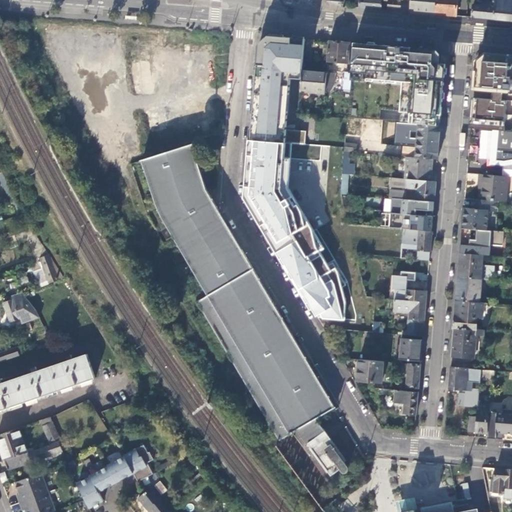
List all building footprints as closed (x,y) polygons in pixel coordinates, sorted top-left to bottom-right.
[(360,0),(359,7),(382,9),(383,1),(382,0),(360,0)] [(382,0),(383,1),(389,1),(388,10),(410,12),(410,0),(382,0)] [(410,0),(410,12),(435,14),(435,0),(410,0)] [(435,0),(435,14),(456,16),(457,0),(435,0)] [(483,6),(473,5),(472,17),(496,19),(495,0),(478,0),(478,1),(483,1),(483,6)] [(511,0),(495,0),(496,19),(511,20),(511,0)] [(285,142),(305,144),(306,131),(287,129),(291,78),(302,79),(302,70),(305,38),(269,35),(259,44),(251,139),(285,142)] [(340,41),(329,40),(328,62),(349,63),(350,42),(340,41)] [(438,49),(355,42),(352,73),(351,79),(367,81),(368,79),(403,81),(400,122),(419,123),(441,125),(446,64),(438,63),(438,49)] [(511,56),(486,54),(476,62),(474,91),(494,92),(493,100),(473,98),(470,129),(498,131),(505,132),(507,101),(502,101),(503,93),(511,93),(511,56)] [(327,72),(302,70),(302,79),(301,90),(325,92),(326,87),(326,79),(327,72)] [(327,71),(327,72),(326,79),(334,80),(335,80),(335,71),(327,71)] [(351,79),(352,73),(345,72),(344,89),(350,89),(351,79)] [(348,134),(362,136),(363,122),(349,121),(348,134)] [(438,159),(441,125),(419,123),(400,122),(396,122),(394,145),(417,146),(416,158),(433,159),(438,159)] [(511,132),(505,132),(498,131),(496,160),(505,161),(511,159),(511,132)] [(285,142),(251,139),(247,196),(318,317),(355,323),(356,317),(348,281),(316,229),(313,231),(288,188),(290,158),(284,157),(285,142)] [(317,418),(336,407),(278,309),(208,188),(193,142),(144,158),(160,207),(164,214),(186,253),(211,293),(200,300),(280,439),(293,432),(317,418)] [(358,144),(345,142),(344,151),(351,151),(357,152),(358,144)] [(431,181),(433,159),(416,158),(406,157),(404,179),(431,181)] [(0,172),(0,179),(10,199),(17,197),(4,171),(0,172)] [(477,183),(477,174),(468,173),(467,182),(477,183)] [(508,177),(480,174),(479,185),(481,185),(480,200),(498,202),(507,202),(508,177)] [(434,201),(436,181),(431,181),(404,179),(390,177),(389,187),(418,189),(417,200),(434,201)] [(17,197),(10,199),(17,215),(18,215),(24,212),(17,197)] [(400,198),(392,198),(391,212),(416,215),(417,209),(426,210),(426,216),(433,216),(434,201),(417,200),(400,198)] [(464,209),(462,228),(492,231),(494,212),(497,212),(498,202),(480,200),(475,200),(474,209),(464,209)] [(24,212),(18,215),(27,230),(33,228),(26,216),(24,212)] [(416,215),(391,212),(390,227),(404,229),(432,231),(433,216),(426,216),(416,215)] [(356,253),(402,257),(402,248),(404,229),(390,227),(349,224),(356,253)] [(43,256),(49,254),(33,228),(27,230),(43,256)] [(489,256),(490,245),(503,246),(504,232),(492,231),(462,228),(460,253),(483,255),(489,256)] [(404,229),(402,248),(418,249),(418,250),(430,251),(432,231),(404,229)] [(430,251),(418,250),(417,259),(429,260),(430,251)] [(493,281),(495,266),(482,265),(483,255),(460,253),(458,278),(482,280),(493,281)] [(50,282),(64,277),(49,254),(43,256),(40,257),(50,282)] [(393,282),(406,283),(407,275),(393,274),(393,282)] [(458,278),(456,300),(480,302),(482,280),(458,278)] [(426,301),(427,291),(406,289),(406,283),(393,282),(392,289),(395,289),(394,299),(426,301)] [(26,295),(23,291),(14,294),(15,298),(5,302),(12,322),(21,318),(23,323),(40,316),(36,307),(26,295)] [(424,320),(426,301),(394,299),(393,312),(407,313),(413,313),(413,319),(424,320)] [(456,300),(454,327),(476,329),(477,318),(483,319),(484,302),(480,302),(456,300)] [(424,320),(413,319),(413,313),(407,313),(407,319),(405,334),(412,335),(417,335),(418,323),(424,324),(424,320)] [(372,331),(382,332),(383,322),(373,322),(372,331)] [(454,327),(450,366),(470,368),(471,357),(474,358),(476,335),(484,336),(485,330),(476,329),(454,327)] [(422,349),(423,339),(402,337),(401,345),(398,345),(398,347),(422,349)] [(17,347),(5,351),(8,359),(20,355),(17,347)] [(421,359),(422,349),(398,347),(398,350),(401,350),(400,357),(421,359)] [(0,352),(0,361),(8,359),(5,351),(0,352)] [(0,382),(0,410),(4,409),(4,412),(12,409),(11,407),(38,397),(39,400),(48,397),(47,394),(74,385),(75,388),(83,385),(82,382),(96,377),(94,373),(87,353),(0,382)] [(384,361),(359,359),(358,380),(383,382),(384,361)] [(419,388),(421,364),(401,362),(400,373),(408,374),(407,387),(419,388)] [(470,368),(450,366),(449,388),(468,390),(469,381),(480,382),(481,370),(470,369),(470,368)] [(494,381),(495,370),(483,369),(482,379),(494,381)] [(416,414),(418,391),(396,389),(395,402),(399,402),(399,405),(402,405),(402,403),(405,403),(404,412),(416,414)] [(476,432),(487,432),(489,412),(489,407),(492,403),(479,401),(477,416),(476,432)] [(487,432),(487,437),(502,439),(502,432),(511,433),(511,409),(503,409),(503,412),(489,412),(487,432)] [(468,431),(476,432),(477,416),(470,416),(468,431)] [(347,459),(317,418),(293,432),(303,446),(309,443),(332,474),(341,467),(343,471),(345,471),(346,471),(347,471),(348,470),(348,468),(348,467),(344,461),(347,459)] [(61,439),(54,422),(43,425),(50,443),(59,440),(61,439)] [(0,433),(0,442),(5,459),(6,459),(28,451),(20,427),(0,433)] [(50,443),(28,451),(6,459),(9,468),(39,459),(62,449),(59,440),(50,443)] [(134,472),(138,481),(154,473),(148,462),(154,458),(150,451),(149,452),(144,444),(125,454),(125,455),(124,455),(108,464),(108,465),(91,474),(91,475),(78,482),(90,507),(104,500),(99,491),(97,486),(131,468),(134,472)] [(131,468),(97,486),(99,491),(134,472),(131,468)] [(511,469),(496,468),(496,471),(495,479),(492,479),(490,491),(499,492),(499,494),(504,495),(504,498),(511,498),(511,469)] [(18,493),(21,501),(48,491),(41,472),(17,481),(21,492),(18,493)] [(161,479),(139,496),(150,511),(168,511),(173,508),(162,493),(168,489),(161,479)] [(27,511),(50,511),(55,510),(48,491),(21,501),(24,510),(27,509),(27,511)] [(415,511),(415,509),(401,511),(491,511),(492,511),(488,511),(477,511),(477,508),(459,511),(453,511),(451,502),(422,508),(422,511),(415,511)]
